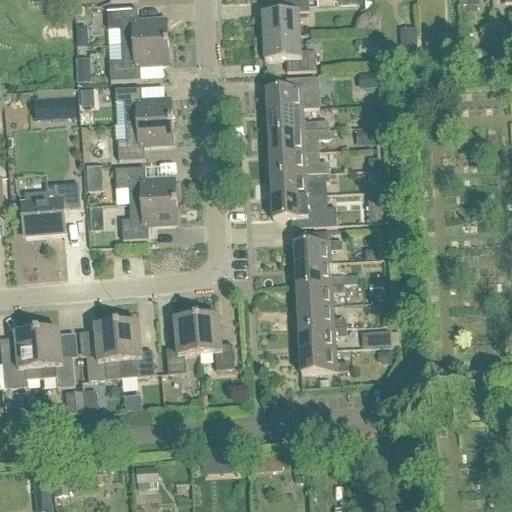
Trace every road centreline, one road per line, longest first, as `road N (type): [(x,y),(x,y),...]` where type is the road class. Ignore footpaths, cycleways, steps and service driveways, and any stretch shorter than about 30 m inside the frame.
road 1 (residential): [(0,301),(192,286),(216,269),(205,0)]
road 2 (residential): [(0,451),(407,418)]
